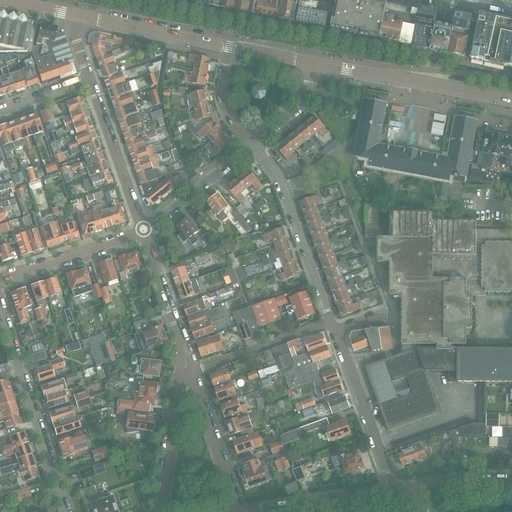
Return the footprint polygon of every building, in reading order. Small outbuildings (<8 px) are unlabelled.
[(221,0),(220,7),(234,10),(236,0),(221,0)] [(236,0),(234,10),(249,13),(251,0),(236,0)] [(251,0),(249,13),(278,18),(281,0),(251,0)] [(296,22),(300,1),(300,0),(281,0),(278,18),(296,22)] [(368,0),(335,0),(333,15),(331,25),(335,26),(334,29),(380,39),(387,4),(368,0)] [(380,39),(411,46),(416,25),(419,10),(387,4),(380,39)] [(411,46),(430,49),(436,23),(438,10),(419,7),(419,10),(416,25),(411,46)] [(299,8),(296,22),(313,25),(316,12),(299,8)] [(333,15),(316,12),(313,25),(325,28),(330,29),(331,25),(333,15)] [(455,13),(452,27),(452,28),(468,31),(469,31),(471,21),(471,17),(455,13)] [(470,58),(511,67),(511,21),(481,14),(470,58)] [(0,52),(31,52),(33,46),(37,23),(27,21),(21,25),(17,19),(11,23),(7,17),(1,21),(0,18),(0,52)] [(40,23),(36,45),(41,46),(42,40),(45,41),(54,43),(55,36),(60,35),(57,27),(40,23)] [(430,49),(447,53),(452,28),(452,27),(436,23),(430,49)] [(452,28),(447,53),(464,57),(467,43),(468,38),(469,31),(468,31),(452,28)] [(35,46),(33,46),(31,52),(32,52),(38,70),(53,65),(54,66),(69,61),(60,35),(55,36),(54,43),(45,41),(50,56),(40,59),(39,56),(41,46),(36,45),(35,46)] [(95,35),(93,46),(105,48),(107,54),(120,49),(118,49),(117,46),(111,49),(114,39),(95,35)] [(135,41),(133,48),(144,50),(145,43),(135,41)] [(93,46),(97,58),(107,54),(105,48),(93,46)] [(97,58),(101,68),(119,62),(118,61),(116,62),(114,57),(122,54),(120,49),(107,54),(97,58)] [(18,61),(15,55),(2,55),(5,64),(16,59),(17,61),(18,61)] [(194,70),(208,72),(210,59),(191,55),(190,61),(195,62),(194,70)] [(21,70),(26,87),(38,83),(32,67),(34,66),(31,59),(24,62),(26,68),(21,70)] [(42,81),(71,71),(72,71),(69,61),(54,66),(53,65),(38,70),(42,81)] [(101,68),(104,79),(120,73),(119,71),(122,71),(119,62),(101,68)] [(160,71),(162,62),(153,64),(154,66),(149,68),(151,75),(160,71)] [(0,77),(0,80),(4,94),(15,91),(8,69),(7,66),(0,69),(3,77),(0,77)] [(19,66),(8,69),(15,91),(26,87),(21,70),(19,66)] [(208,72),(194,70),(192,77),(187,76),(185,82),(205,86),(208,72)] [(104,79),(108,90),(124,84),(126,83),(124,79),(128,77),(126,71),(120,73),(104,79)] [(151,75),(147,76),(151,87),(158,84),(158,81),(160,71),(151,75)] [(124,84),(108,90),(112,100),(128,95),(127,94),(133,92),(129,82),(126,83),(124,84)] [(267,92),(264,88),(258,87),(254,89),(252,95),(255,99),(261,101),(266,98),(267,92)] [(191,95),(186,96),(189,108),(194,107),(208,103),(205,90),(191,93),(191,95)] [(112,100),(115,111),(137,103),(133,92),(127,94),(128,95),(112,100)] [(155,106),(161,104),(158,96),(153,98),(155,106)] [(66,102),(59,105),(62,110),(68,108),(69,113),(85,108),(82,97),(66,102)] [(365,100),(356,144),(354,156),(370,159),(369,165),(449,181),(450,179),(465,182),(466,178),(477,121),(455,117),(448,158),(427,154),(427,153),(399,148),(399,149),(378,145),(386,104),(365,100)] [(140,114),(138,107),(137,103),(115,111),(119,121),(134,116),(139,114),(140,114)] [(208,103),(194,107),(198,120),(212,117),(208,103)] [(54,119),(50,107),(39,111),(43,123),(54,119)] [(69,113),(71,118),(63,121),(65,127),(89,118),(85,108),(69,113)] [(36,113),(26,117),(32,135),(34,140),(44,136),(36,113)] [(134,116),(119,121),(123,132),(139,127),(143,125),(141,119),(139,114),(134,116)] [(305,124),(314,135),(318,131),(322,136),(327,132),(314,116),(305,124)] [(32,149),(27,137),(32,135),(26,117),(16,121),(24,145),(27,151),(32,149)] [(75,130),(77,135),(93,129),(89,118),(65,127),(67,132),(75,130)] [(16,121),(6,124),(15,148),(24,145),(16,121)] [(211,141),(222,132),(213,121),(197,134),(202,139),(206,135),(211,141)] [(192,123),(186,126),(191,135),(197,132),(192,123)] [(5,152),(15,148),(6,124),(0,126),(0,139),(3,148),(5,152)] [(52,124),(45,126),(47,133),(54,130),(52,124)] [(314,135),(305,124),(295,131),(310,149),(314,146),(311,142),(309,144),(306,141),(314,135)] [(123,132),(126,143),(147,136),(147,135),(145,130),(140,132),(139,127),(123,132)] [(177,128),(171,131),(175,137),(180,134),(177,128)] [(68,145),(70,149),(96,140),(93,129),(77,135),(74,135),(76,142),(68,145)] [(54,131),(48,134),(51,143),(58,141),(54,131)] [(310,149),(295,131),(286,139),(295,150),(302,144),(305,147),(303,149),(306,153),(310,149)] [(483,142),(485,133),(478,131),(477,141),(483,142)] [(222,132),(211,141),(216,147),(211,151),(215,155),(230,143),(222,132)] [(146,147),(144,144),(149,142),(148,140),(157,137),(156,133),(147,135),(147,136),(126,143),(130,153),(146,148),(146,147)] [(501,164),(506,165),(511,138),(487,133),(484,152),(503,156),(501,164)] [(295,150),(286,139),(276,147),(289,162),(294,158),(290,154),(295,150)] [(82,152),(83,156),(100,150),(96,140),(70,149),(72,156),(82,152)] [(171,148),(168,140),(163,143),(165,150),(171,148)] [(155,156),(152,146),(146,147),(146,148),(130,153),(134,164),(155,156)] [(51,149),(53,155),(60,152),(58,147),(51,149)] [(171,150),(175,161),(178,160),(183,158),(176,149),(171,150)] [(70,167),(70,168),(66,170),(65,166),(60,168),(62,176),(70,173),(72,172),(104,161),(100,150),(83,156),(85,162),(70,167)] [(189,150),(184,154),(188,158),(193,154),(189,150)] [(62,153),(61,153),(60,152),(53,155),(56,163),(61,161),(65,160),(62,153)] [(153,169),(159,167),(155,156),(134,164),(138,174),(153,169)] [(187,163),(183,158),(178,160),(183,166),(187,163)] [(198,169),(203,165),(199,160),(194,164),(198,169)] [(72,173),(79,170),(80,175),(87,173),(89,178),(108,171),(104,161),(72,172),(72,173)] [(55,163),(44,167),(47,175),(57,171),(55,163)] [(306,163),(299,170),(302,174),(310,168),(306,163)] [(32,168),(25,170),(30,182),(36,180),(32,168)] [(196,175),(190,168),(184,170),(192,179),(196,175)] [(138,174),(141,185),(165,176),(162,177),(160,171),(155,173),(153,169),(138,174)] [(256,189),(261,185),(248,169),(227,187),(240,203),(245,198),(241,194),(252,185),(256,189)] [(37,171),(34,173),(36,179),(43,177),(41,170),(37,171)] [(485,173),(470,170),(468,181),(483,184),(485,173)] [(112,183),(108,171),(89,178),(91,183),(86,185),(88,191),(112,183)] [(8,172),(2,174),(4,180),(10,178),(8,172)] [(21,172),(12,176),(16,186),(25,182),(21,172)] [(72,178),(70,173),(62,176),(65,184),(70,183),(69,179),(72,178)] [(364,175),(356,178),(359,187),(367,184),(364,175)] [(175,188),(165,176),(141,185),(145,196),(151,204),(154,204),(175,188)] [(0,191),(11,188),(9,183),(0,185),(0,191)] [(22,188),(15,190),(17,198),(24,195),(22,188)] [(103,211),(100,204),(99,199),(104,197),(101,191),(93,194),(95,200),(96,205),(97,205),(104,229),(114,225),(109,209),(103,211)] [(115,200),(113,200),(111,201),(108,191),(104,193),(106,202),(109,209),(114,225),(125,222),(118,201),(116,202),(115,200)] [(88,202),(95,200),(93,194),(85,196),(88,202)] [(223,222),(228,217),(223,211),(228,207),(218,194),(207,203),(212,209),(209,212),(214,218),(217,215),(223,222)] [(369,194),(363,195),(365,202),(371,201),(369,194)] [(299,202),(304,214),(317,209),(315,203),(320,201),(318,195),(299,202)] [(0,209),(16,204),(14,199),(8,201),(10,206),(8,207),(6,202),(0,203),(0,209)] [(266,205),(262,200),(253,206),(257,211),(266,205)] [(18,210),(16,204),(0,209),(0,220),(5,219),(3,213),(12,210),(13,212),(18,210)] [(237,210),(231,214),(247,232),(251,228),(243,219),(244,218),(243,216),(248,212),(241,204),(236,209),(237,210)] [(390,205),(365,204),(365,231),(377,232),(377,262),(390,263),(389,295),(402,295),(402,354),(365,367),(388,430),(441,411),(426,371),(449,371),(449,381),(509,382),(511,382),(511,349),(458,349),(458,348),(452,348),(452,345),(466,345),(466,329),(471,329),(472,295),(466,295),(466,288),(485,288),(484,292),(511,291),(511,229),(476,230),(476,221),(433,221),(433,213),(390,212),(390,205)] [(92,207),(93,210),(87,212),(88,216),(89,216),(94,232),(104,229),(97,205),(96,205),(92,207)] [(320,218),(317,209),(304,214),(308,225),(330,217),(328,212),(323,214),(324,216),(320,218)] [(80,211),(78,211),(76,212),(77,214),(84,235),(94,232),(89,216),(88,216),(83,218),(80,211)] [(31,252),(42,249),(36,229),(31,230),(27,216),(20,218),(26,236),(31,252)] [(58,227),(62,242),(79,237),(72,216),(67,218),(69,224),(58,227)] [(331,222),(330,217),(308,225),(312,237),(325,232),(322,223),(326,221),(327,223),(331,222)] [(182,233),(177,237),(183,244),(188,240),(193,246),(198,241),(194,235),(199,231),(188,218),(177,227),(182,233)] [(7,222),(0,225),(3,233),(10,230),(7,222)] [(56,222),(40,227),(46,247),(62,242),(56,222)] [(357,233),(354,225),(347,227),(350,236),(357,233)] [(273,239),(275,245),(288,240),(284,228),(265,235),(267,241),(273,239)] [(329,241),(325,232),(312,237),(316,248),(338,240),(336,235),(332,237),(333,239),(329,241)] [(217,247),(206,233),(201,237),(210,250),(217,247)] [(20,238),(15,239),(21,256),(31,252),(26,236),(20,238)] [(260,257),(262,262),(268,260),(271,259),(270,259),(292,251),(288,240),(275,245),(278,253),(274,255),(273,252),(260,257)] [(340,245),(338,240),(316,248),(320,259),(334,255),(330,246),(335,244),(335,246),(340,245)] [(2,262),(13,258),(8,244),(2,246),(0,241),(0,256),(0,257),(2,262)] [(228,253),(237,249),(235,242),(225,245),(228,253)] [(280,258),(283,267),(296,262),(292,251),(270,259),(271,259),(272,264),(276,262),(275,259),(280,258)] [(119,260),(114,262),(118,274),(118,273),(120,279),(121,281),(127,279),(126,276),(125,271),(140,266),(135,253),(126,255),(118,258),(119,260)] [(209,261),(206,253),(194,257),(197,265),(209,261)] [(337,264),(334,255),(320,259),(325,271),(346,263),(344,258),(340,260),(341,262),(337,264)] [(368,264),(365,256),(358,258),(361,266),(368,264)] [(105,285),(111,283),(118,281),(116,275),(111,260),(98,264),(103,280),(103,279),(105,285)] [(262,262),(256,264),(258,269),(264,266),(270,265),(268,260),(262,262)] [(300,274),(296,262),(283,267),(285,272),(279,274),(282,281),(300,274)] [(348,267),(346,263),(325,271),(329,282),(342,277),(339,269),(343,267),(344,269),(348,267)] [(191,265),(172,271),(177,285),(190,281),(187,274),(189,273),(188,271),(192,270),(191,265)] [(75,272),(66,275),(71,290),(72,292),(74,297),(91,291),(94,299),(101,297),(97,284),(90,286),(90,284),(85,269),(75,272)] [(234,274),(229,276),(232,285),(238,283),(234,274)] [(348,282),(349,285),(345,286),(342,277),(329,282),(333,294),(354,286),(353,281),(348,282)] [(55,278),(43,282),(48,297),(50,302),(56,300),(62,298),(55,278)] [(190,281),(177,285),(181,300),(200,293),(195,279),(190,281)] [(48,297),(43,282),(31,286),(35,301),(36,301),(37,306),(43,304),(41,299),(48,297)] [(356,290),(354,286),(333,294),(337,305),(350,300),(347,291),(351,290),(352,292),(356,290)] [(107,287),(99,289),(103,301),(110,298),(107,287)] [(16,291),(10,293),(20,323),(27,321),(23,309),(31,306),(33,305),(31,299),(29,300),(25,288),(16,291)] [(240,290),(234,292),(236,298),(242,296),(240,290)] [(298,320),(315,313),(307,291),(290,297),(292,305),(286,307),(289,314),(295,312),(298,320)] [(283,302),(287,301),(285,295),(253,306),(260,327),(282,319),(277,305),(280,304),(280,306),(284,304),(283,302)] [(210,303),(205,305),(203,299),(184,306),(187,316),(212,308),(210,303)] [(144,300),(140,301),(144,314),(148,312),(144,300)] [(352,305),(350,300),(337,305),(341,316),(360,310),(357,303),(352,305)] [(34,310),(37,320),(44,318),(41,307),(34,310)] [(212,324),(225,319),(223,314),(222,314),(220,307),(189,318),(192,328),(195,339),(215,332),(212,324)] [(240,311),(244,324),(239,326),(243,341),(252,338),(247,323),(256,320),(252,307),(240,311)] [(141,334),(147,349),(166,343),(161,326),(149,330),(145,320),(133,325),(136,335),(141,334)] [(389,327),(365,330),(367,335),(366,335),(370,347),(372,352),(381,350),(392,349),(389,327)] [(349,337),(354,351),(368,346),(365,336),(366,335),(367,335),(365,330),(352,331),(349,337)] [(309,352),(327,345),(323,334),(305,341),(309,352)] [(202,358),(223,350),(224,350),(219,335),(212,337),(197,343),(202,358)] [(289,348),(301,344),(299,338),(287,343),(289,348)] [(88,339),(81,341),(83,348),(90,346),(88,339)] [(27,345),(30,354),(43,350),(43,349),(41,341),(28,345),(27,345)] [(101,355),(105,364),(115,360),(109,341),(104,343),(104,342),(98,344),(101,355)] [(78,342),(66,346),(68,353),(81,349),(78,342)] [(287,343),(279,346),(284,361),(292,358),(287,343)] [(98,344),(90,347),(93,358),(101,355),(98,344)] [(309,352),(292,358),(295,365),(312,359),(313,363),(315,362),(331,357),(327,345),(309,352)] [(279,346),(271,349),(277,364),(277,363),(284,361),(279,346)] [(62,347),(54,349),(56,355),(64,352),(62,347)] [(153,348),(130,355),(129,366),(134,366),(133,375),(139,376),(139,375),(157,377),(157,376),(159,375),(160,371),(158,369),(159,362),(151,361),(153,348)] [(270,350),(264,352),(267,363),(268,368),(276,365),(274,359),(270,350)] [(46,359),(43,351),(30,355),(32,363),(46,359)] [(52,370),(60,368),(64,366),(61,358),(48,362),(49,364),(35,369),(39,382),(54,377),(52,370)] [(284,361),(277,363),(278,364),(279,371),(282,378),(285,377),(290,390),(311,383),(310,381),(313,380),(312,378),(320,375),(315,362),(313,363),(312,359),(295,365),(292,358),(284,361)] [(233,363),(226,366),(220,368),(221,371),(210,375),(214,387),(231,380),(229,374),(236,371),(233,363)] [(276,365),(268,368),(270,374),(279,371),(278,364),(276,365)] [(335,369),(312,378),(313,380),(316,389),(339,380),(335,369)] [(102,370),(96,372),(98,380),(104,378),(102,370)] [(257,371),(247,374),(249,381),(259,377),(261,382),(266,380),(263,370),(257,372),(257,371)] [(75,373),(65,377),(67,383),(77,380),(77,379),(82,378),(80,372),(75,373)] [(106,375),(105,384),(113,385),(114,376),(106,375)] [(0,393),(10,391),(7,379),(0,381),(0,393)] [(40,386),(44,397),(67,390),(63,379),(40,386)] [(318,399),(322,398),(343,391),(339,380),(316,389),(315,389),(318,399)] [(236,395),(237,399),(242,397),(239,389),(238,389),(236,381),(215,388),(219,401),(236,395)] [(117,400),(116,408),(125,409),(132,410),(148,412),(149,404),(152,405),(154,393),(155,394),(155,393),(157,392),(158,387),(156,386),(156,384),(140,382),(138,393),(134,392),(133,402),(117,400)] [(484,437),(484,427),(485,413),(485,386),(478,386),(478,424),(472,424),(470,419),(456,424),(458,429),(461,437),(484,437)] [(69,402),(68,399),(67,398),(71,397),(69,390),(67,390),(44,397),(48,409),(69,402)] [(73,395),(75,402),(89,398),(87,390),(73,395)] [(0,405),(14,401),(10,391),(0,393),(0,405)] [(332,414),(349,408),(345,397),(326,404),(327,406),(329,405),(332,414)] [(75,402),(77,409),(91,404),(89,398),(75,402)] [(313,398),(301,402),(303,409),(315,405),(313,398)] [(254,407),(247,410),(245,404),(240,406),(237,399),(221,405),(225,417),(231,415),(232,420),(247,414),(256,411),(254,407)] [(0,418),(18,413),(14,401),(0,405),(0,418)] [(49,413),(53,424),(76,416),(73,405),(49,413)] [(21,424),(18,413),(0,418),(0,422),(4,421),(7,429),(21,424)] [(134,414),(129,413),(127,413),(125,428),(126,428),(127,433),(137,431),(137,429),(151,431),(153,418),(141,416),(141,415),(134,414)] [(485,413),(484,427),(499,427),(500,414),(485,413)] [(254,433),(247,414),(232,420),(227,422),(231,435),(240,432),(242,438),(250,435),(254,433)] [(76,416),(53,424),(56,435),(80,427),(76,416)] [(301,428),(279,436),(283,445),(304,438),(303,434),(329,424),(327,418),(300,428),(301,428)] [(333,441),(351,435),(346,420),(328,427),(333,441)] [(395,451),(408,446),(419,442),(444,434),(448,432),(458,429),(456,424),(393,445),(395,451)] [(460,452),(458,438),(461,437),(458,429),(448,432),(451,439),(452,439),(454,453),(460,452)] [(3,446),(5,450),(28,443),(24,431),(9,436),(12,444),(3,446)] [(58,441),(63,458),(78,453),(78,452),(87,449),(82,434),(73,437),(73,436),(58,441)] [(250,435),(242,438),(233,441),(238,455),(263,446),(259,435),(251,438),(250,435)] [(511,438),(498,438),(497,447),(511,447),(511,438)] [(281,441),(269,445),(273,454),(284,450),(281,441)] [(419,442),(408,446),(409,450),(398,454),(402,466),(426,457),(422,446),(421,446),(419,442)] [(15,453),(16,459),(31,454),(28,443),(5,450),(2,451),(4,457),(15,453)] [(278,460),(274,461),(278,472),(282,470),(283,471),(290,468),(284,451),(280,452),(282,458),(278,459),(278,460)] [(349,451),(331,458),(335,468),(343,465),(346,474),(351,472),(352,475),(355,476),(359,474),(360,472),(359,469),(364,467),(361,458),(360,458),(358,452),(351,455),(349,451)] [(18,464),(6,468),(8,474),(9,474),(35,465),(31,454),(16,459),(18,464)] [(250,487),(266,481),(271,479),(269,473),(264,474),(261,467),(259,460),(242,466),(250,487)] [(38,477),(35,465),(9,474),(11,480),(22,476),(24,482),(38,477)] [(81,480),(95,475),(93,467),(78,471),(81,480)] [(297,481),(305,478),(300,467),(293,469),(297,481)] [(116,511),(111,496),(98,501),(93,487),(85,490),(90,503),(89,504),(92,511),(116,511)] [(29,490),(19,493),(22,502),(32,499),(29,490)]
